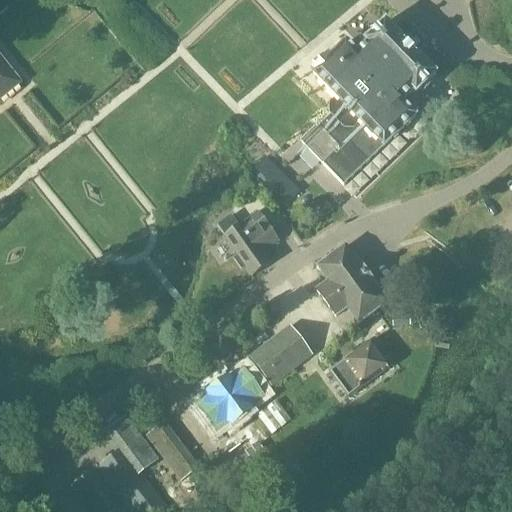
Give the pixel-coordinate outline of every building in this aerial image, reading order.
[(384,150),(387,152),(419,120),(404,106),(415,95),(418,97),(437,77),(416,56),(426,47),(416,37),(406,46),(385,26),(368,44),(369,45),(352,62),(345,55),(330,70),(329,68),(316,81),(336,101),(329,107),(330,116),(332,119),(305,146),(346,187),(384,150)] [(0,56),(0,103),(23,85),(0,56)] [(302,193),(267,159),(256,171),(292,204),(302,193)] [(216,227),(252,279),(273,264),(266,254),(281,243),(259,213),(239,226),(232,217),(216,227)] [(389,305),(346,247),(316,269),(327,284),(316,292),(336,320),(348,313),(359,328),(389,305)] [(291,327),(249,359),(271,389),(314,358),(291,327)] [(349,398),(390,368),(372,344),(332,374),(349,398)] [(222,381),(248,414),(274,394),(248,361),(222,381)] [(234,410),(218,388),(191,409),(206,429),(208,428),(214,436),(237,419),(232,412),(234,410)] [(284,425),(303,410),(288,391),(269,405),(284,425)] [(159,462),(127,419),(106,434),(139,477),(159,462)] [(201,470),(166,425),(161,429),(156,423),(148,429),(152,435),(147,439),(182,485),(201,470)]
